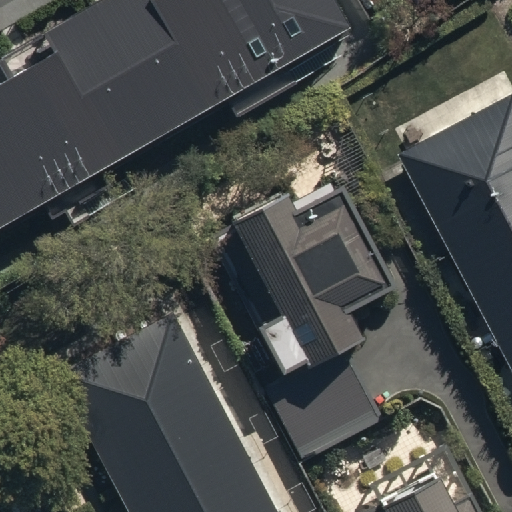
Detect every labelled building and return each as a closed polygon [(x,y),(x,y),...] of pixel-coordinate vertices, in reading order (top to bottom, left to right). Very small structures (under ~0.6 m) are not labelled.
[(107,0),(0,61),(0,228),(337,37),(316,0),(107,0)] [(511,97),(403,154),(511,364),(511,97)] [(250,99),(177,142),(203,185),(275,142),(250,99)] [(267,389),(301,451),(381,408),(355,361),(413,329),(338,192),(293,217),(285,203),(208,245),(282,381),(267,389)] [(52,372),(125,511),(275,511),(169,310),(52,372)] [(478,511),(471,496),(449,508),(434,479),(368,511),(478,511)]
